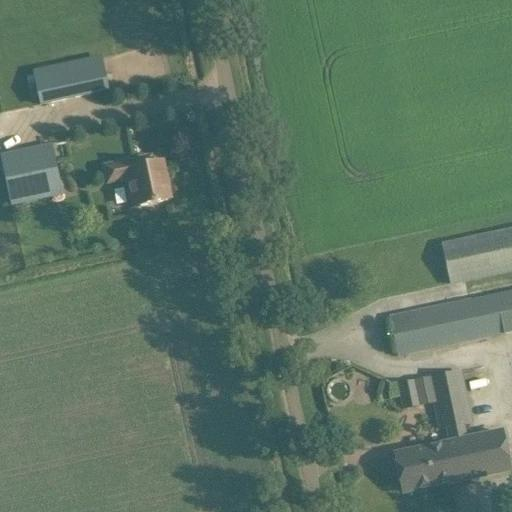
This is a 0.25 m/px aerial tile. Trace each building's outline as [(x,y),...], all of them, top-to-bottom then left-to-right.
[(101,60),(35,74),(42,105),(91,95),(107,91),(101,60)] [(61,195),(51,147),(50,145),(2,155),(12,205),(61,195)] [(122,163),(103,167),(107,187),(127,183),(132,181),(138,208),(147,206),(171,201),(163,162),(154,164),(153,156),(146,158),(122,163)] [(451,288),(511,274),(511,228),(441,245),(451,288)] [(511,335),(511,291),(388,316),(397,359),(511,335)] [(461,373),(430,379),(435,405),(441,430),(449,428),(452,444),(395,456),(403,493),(511,470),(503,433),(466,441),(463,425),(471,424),(461,373)] [(421,408),(416,382),(398,386),(403,411),(421,408)]
